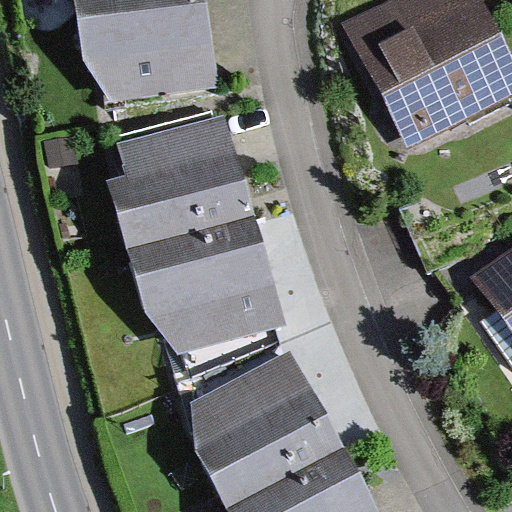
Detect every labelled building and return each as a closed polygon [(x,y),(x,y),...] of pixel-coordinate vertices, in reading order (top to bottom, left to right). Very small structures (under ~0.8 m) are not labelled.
[(193,0),(119,0),(81,7),(103,121),(213,100),(193,0)] [(511,88),(468,0),(446,0),(347,49),(405,166),(511,113),(511,88)] [(229,147),(111,182),(135,263),(253,228),(229,147)] [(253,228),(135,263),(159,344),(277,309),(253,228)] [(511,272),(473,298),(511,358),(511,272)] [(301,381),(191,440),(229,511),(237,511),(341,457),(301,381)] [(370,511),(341,457),(237,511),(370,511)]
